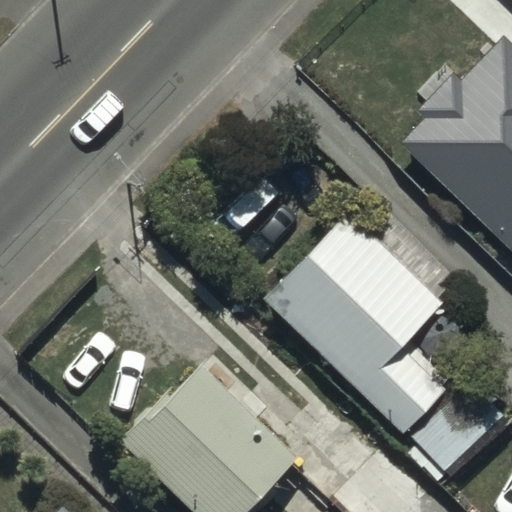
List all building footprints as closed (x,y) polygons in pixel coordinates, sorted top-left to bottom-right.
[(479,68),(396,150),(511,268),(511,97),(510,99),(479,68)] [(450,365),(455,359),(472,342),(343,214),(261,296),(394,428),(398,424),(439,468),(499,415),(450,365)] [(202,345),(110,442),(184,511),(245,511),(296,459),(257,423),(271,409),(202,345)] [(377,440),(327,495),(345,511),(436,511),(445,503),(377,440)] [(68,511),(59,502),(48,511),(101,511),(100,511),(68,511)]
